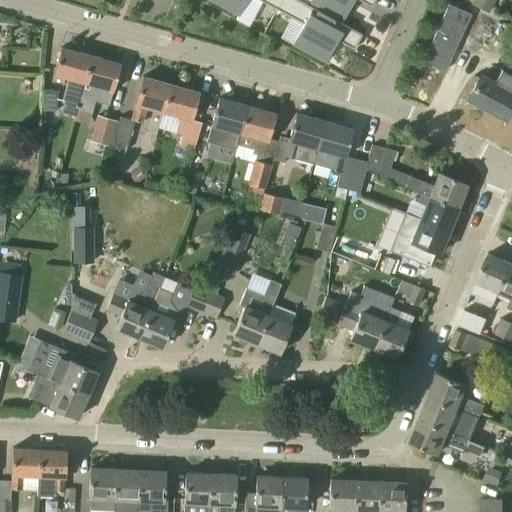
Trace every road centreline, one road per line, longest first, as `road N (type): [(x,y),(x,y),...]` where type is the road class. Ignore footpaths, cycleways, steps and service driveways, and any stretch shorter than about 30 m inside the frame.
road 1 (residential): [(377,101),(3,0)]
road 2 (residential): [(81,435),(110,368),(123,361),(421,373)]
road 3 (residential): [(81,435),(392,455)]
road 4 (residential): [(421,373),(473,239)]
road 5 (residential): [(504,166),(377,101)]
